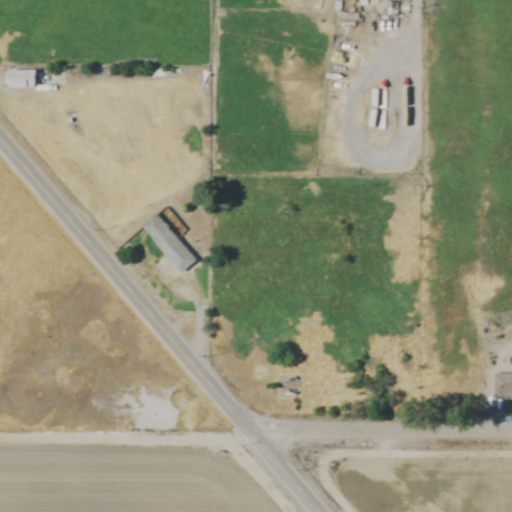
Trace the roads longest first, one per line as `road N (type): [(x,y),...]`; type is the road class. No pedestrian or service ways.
road 1 (tertiary): [(319,511),(0,141)]
road 2 (residential): [(511,427),(248,428)]
